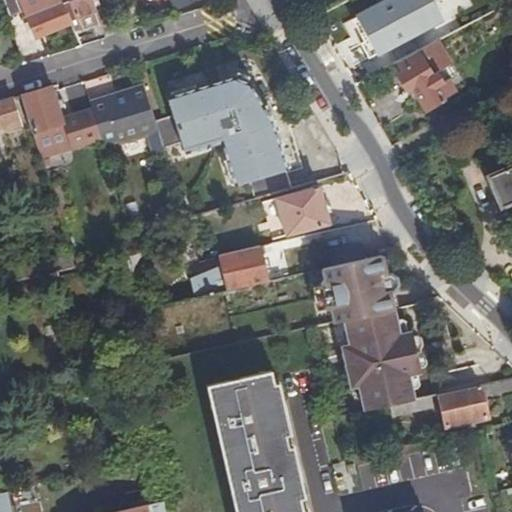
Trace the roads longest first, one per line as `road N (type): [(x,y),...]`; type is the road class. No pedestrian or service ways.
road 1 (residential): [(511,347),(384,208),(265,2)]
road 2 (residential): [(0,83),(265,2)]
